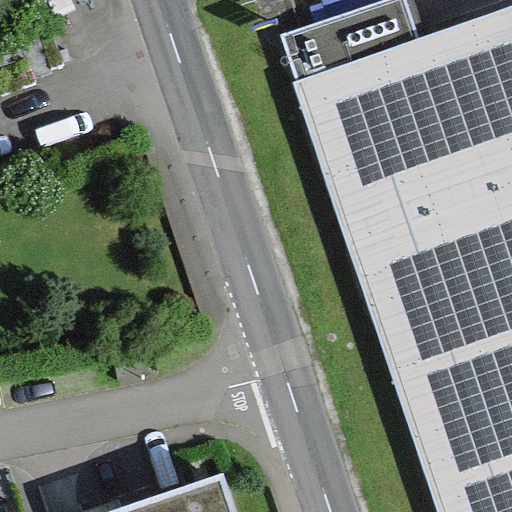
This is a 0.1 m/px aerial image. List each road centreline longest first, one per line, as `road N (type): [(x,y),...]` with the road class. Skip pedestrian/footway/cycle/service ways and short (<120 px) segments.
road 1 (tertiary): [(153,0),(285,375)]
road 2 (residential): [(0,438),(285,375)]
road 3 (tertiary): [(285,375),(331,511)]
